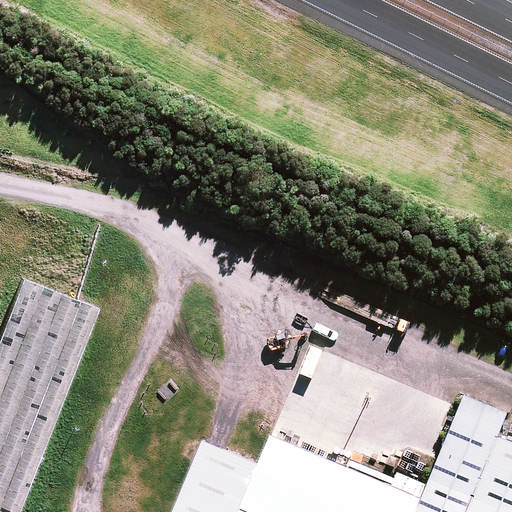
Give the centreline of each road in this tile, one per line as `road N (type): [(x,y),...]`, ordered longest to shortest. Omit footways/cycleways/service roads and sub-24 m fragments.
road 1 (track): [(0,180),(73,195),(476,356),(511,388)]
road 2 (motorway): [(511,84),(344,0)]
